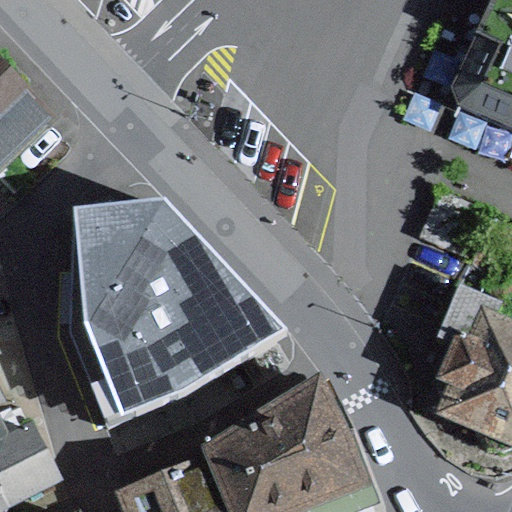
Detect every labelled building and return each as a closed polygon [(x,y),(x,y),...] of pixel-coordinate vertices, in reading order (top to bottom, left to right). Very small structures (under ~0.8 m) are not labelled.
[(511,0),(495,0),(453,93),(459,111),(511,134),(511,0)] [(0,180),(56,125),(0,68),(0,180)] [(166,210),(76,218),(70,337),(109,435),(182,401),(287,340),(166,210)] [(511,255),(482,288),(505,309),(511,301),(511,255)] [(511,454),(511,326),(500,321),(503,310),(460,292),(440,340),(453,347),(437,388),(446,393),(435,421),(487,444),(491,450),(503,455),(511,454)] [(323,385),(202,458),(204,463),(225,511),(366,511),(381,507),(353,439),(350,440),(323,385)] [(24,435),(0,389),(0,511),(17,511),(65,488),(32,429),(24,435)] [(225,511),(204,463),(115,500),(120,511),(225,511)]
